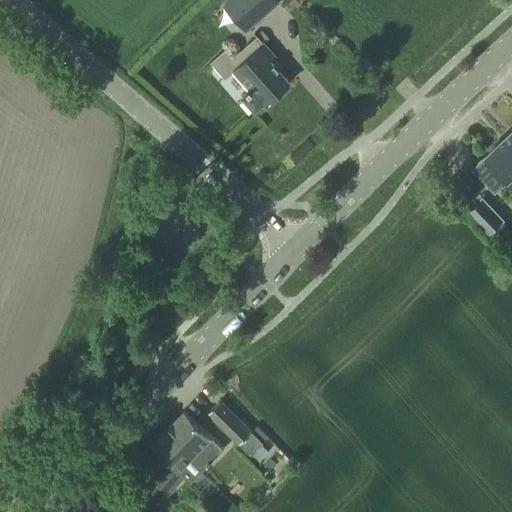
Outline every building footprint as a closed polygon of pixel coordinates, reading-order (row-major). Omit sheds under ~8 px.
[(229,0),(225,5),(246,29),(278,1),(276,0),(229,0)] [(233,56),(226,47),(210,61),(225,78),(234,70),(249,87),(247,89),(249,91),(242,97),(254,111),(263,104),(290,81),(270,58),(274,54),(257,35),(233,56)] [(511,144),(504,136),(484,154),(485,156),(473,167),(487,182),(495,192),(511,176),(511,144)] [(490,234),(505,219),(483,195),(467,210),(490,234)] [(511,224),(494,241),(511,260),(511,224)] [(221,399),(207,413),(239,444),(240,443),(250,454),(263,441),(252,430),(221,399)] [(199,423),(185,409),(151,444),(165,458),(178,471),(189,482),(210,462),(224,449),(199,423)] [(182,478),(154,453),(107,507),(112,511),(141,511),(149,504),(156,509),(172,490),(182,478)]
